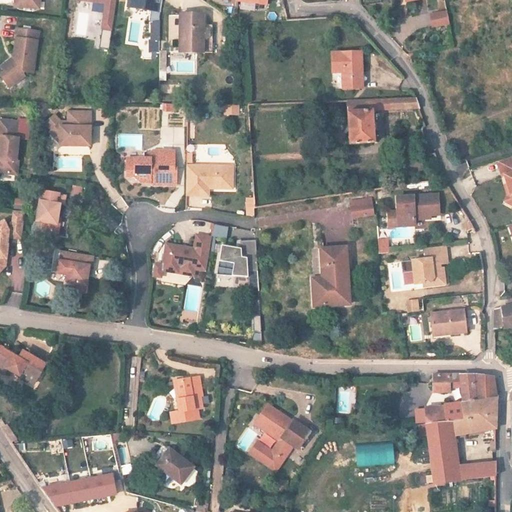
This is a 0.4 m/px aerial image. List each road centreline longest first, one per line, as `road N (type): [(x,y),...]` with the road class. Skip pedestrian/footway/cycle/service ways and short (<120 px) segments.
road 1 (residential): [(489,367),(484,237),(447,172),(424,99),(351,9),(303,10),(294,0)]
road 2 (residential): [(135,336),(305,368),(489,367)]
road 3 (residential): [(135,336),(145,224),(195,214),(249,224)]
road 4 (unknown): [(238,356),(223,451),(228,499)]
road 5 (residential): [(0,316),(135,336)]
road 6 (residential): [(501,511),(502,377)]
